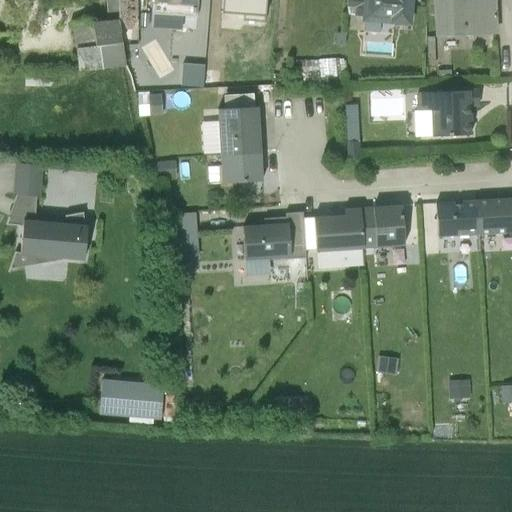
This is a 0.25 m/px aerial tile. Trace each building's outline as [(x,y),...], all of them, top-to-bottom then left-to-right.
[(103,0),(104,20),(90,22),(71,23),(75,48),(78,72),(123,65),(119,43),(118,29),(135,28),(134,0),(103,0)] [(343,0),(343,14),(359,15),(360,6),(360,0),(343,0)] [(360,0),(360,6),(359,21),(387,24),(408,25),(410,0),(360,0)] [(430,0),(432,35),(492,33),(490,0),(430,0)] [(195,6),(151,3),(150,17),(193,19),(195,6)] [(256,7),(255,20),(273,22),(274,8),(256,7)] [(321,68),(322,47),(301,46),(299,67),(321,68)] [(23,69),(23,85),(52,86),(52,76),(59,76),(59,69),(23,69)] [(185,70),(184,87),(199,88),(200,71),(185,70)] [(468,106),(467,90),(413,93),(414,110),(427,110),(428,135),(469,134),(468,106)] [(467,90),(468,106),(476,106),(475,90),(467,90)] [(158,92),(135,93),(136,116),(159,114),(158,92)] [(214,108),(218,155),(257,152),(251,93),(221,94),(222,108),(214,108)] [(355,128),(341,129),(344,158),(358,157),(355,128)] [(257,152),(218,155),(220,183),(259,180),(257,152)] [(173,160),(154,162),(155,178),(174,177),(173,160)] [(10,193),(4,224),(11,223),(20,222),(7,267),(52,256),(82,260),(83,248),(85,225),(83,217),(82,211),(63,214),(65,222),(32,220),(35,195),(38,195),(41,166),(38,166),(36,165),(31,164),(16,161),(10,193)] [(511,196),(471,198),(475,234),(511,232),(511,196)] [(475,234),(471,198),(432,200),(434,236),(475,234)] [(360,227),(361,248),(402,245),(399,204),(358,207),(358,212),(360,227)] [(358,212),(358,207),(343,208),(343,215),(312,217),(314,251),(333,250),(361,248),(360,227),(358,212)] [(174,209),(175,254),(199,254),(198,208),(174,209)] [(261,224),(240,225),(242,259),(243,275),(267,274),(266,260),(303,257),(300,211),(282,212),(282,217),(261,218),(261,224)] [(374,355),(372,372),(394,374),(396,358),(374,355)] [(99,377),(96,413),(157,419),(160,382),(99,377)] [(466,380),(445,381),(445,397),(466,397),(466,380)] [(511,383),(497,385),(499,402),(511,400),(511,383)] [(163,393),(160,424),(170,424),(173,394),(163,393)] [(511,413),(494,414),(494,427),(511,426),(511,413)]
